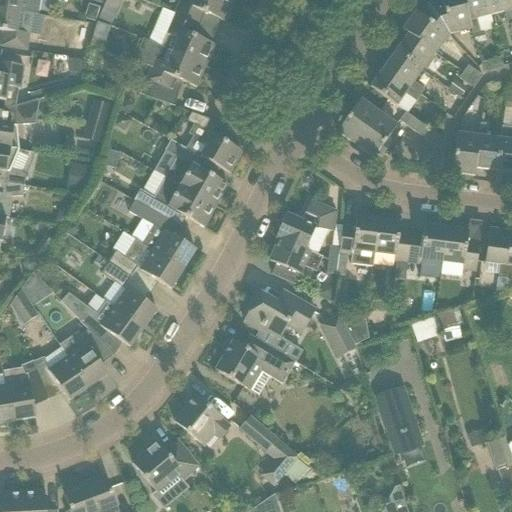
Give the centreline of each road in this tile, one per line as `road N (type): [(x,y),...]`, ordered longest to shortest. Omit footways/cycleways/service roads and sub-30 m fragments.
road 1 (residential): [(0,464),(37,460),(90,438),(157,385),(277,157)]
road 2 (residential): [(511,207),(369,190),(277,157)]
road 3 (residential): [(277,157),(389,0)]
road 4 (residential): [(277,157),(238,140),(227,105),(268,0)]
